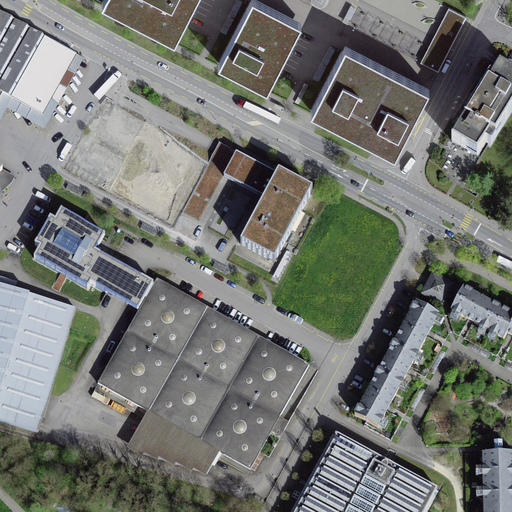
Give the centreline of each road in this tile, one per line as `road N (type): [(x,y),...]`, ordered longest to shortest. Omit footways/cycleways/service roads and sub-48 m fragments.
road 1 (primary): [(29,0),(398,193)]
road 2 (residential): [(270,511),(434,212)]
road 3 (residential): [(398,193),(485,22)]
